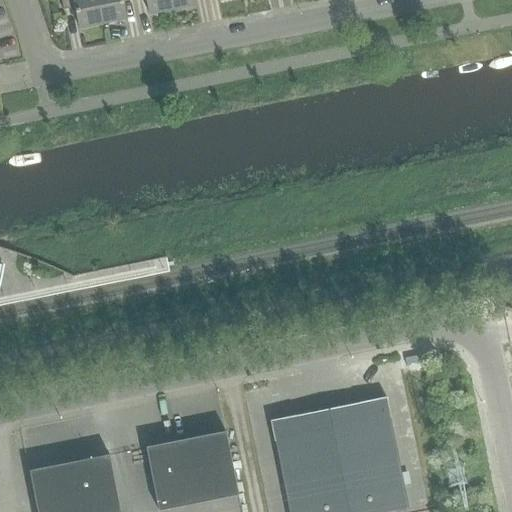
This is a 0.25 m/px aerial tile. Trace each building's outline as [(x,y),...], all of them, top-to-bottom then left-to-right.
[(60,0),(62,10),(74,7),(79,28),(102,24),(97,0),(60,0)] [(97,0),(102,24),(125,19),(121,0),(97,0)] [(145,0),(149,14),(172,9),(170,0),(145,0)] [(170,0),(172,9),(195,5),(194,0),(170,0)] [(419,355),(404,358),(406,366),(420,363),(419,355)] [(288,511),(382,511),(407,507),(389,418),(390,418),(385,397),(270,421),(274,441),(275,441),(288,511)] [(225,432),(205,436),(212,467),(232,463),(225,432)] [(205,436),(185,440),(192,471),(212,467),(205,436)] [(185,440),(165,444),(172,475),(192,471),(185,440)] [(145,448),(152,479),(172,475),(165,444),(145,448)] [(109,455),(89,459),(95,491),(115,487),(109,455)] [(89,459),(69,463),(75,495),(95,491),(89,459)] [(69,463),(49,467),(55,499),(75,495),(69,463)] [(232,463),(212,467),(218,499),(238,495),(232,463)] [(49,467),(29,471),(35,503),(55,499),(49,467)] [(212,467),(192,471),(198,503),(218,499),(212,467)] [(192,471),(172,475),(178,507),(198,503),(192,471)] [(172,475),(152,479),(158,511),(178,507),(172,475)] [(119,511),(115,487),(95,491),(99,511),(119,511)] [(75,495),(78,511),(99,511),(95,491),(75,495)] [(55,499),(57,511),(78,511),(75,495),(55,499)] [(36,511),(57,511),(55,499),(35,503),(36,511)]
